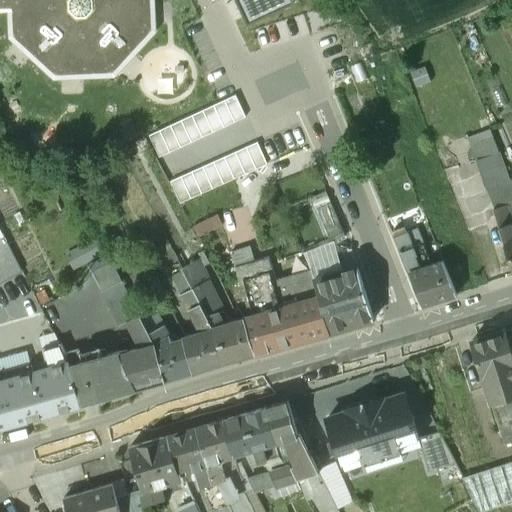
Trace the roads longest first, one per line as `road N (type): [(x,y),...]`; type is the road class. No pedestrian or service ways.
road 1 (residential): [(404,332),(1,455)]
road 2 (residential): [(404,332),(315,103),(288,78),(246,68),(203,0)]
